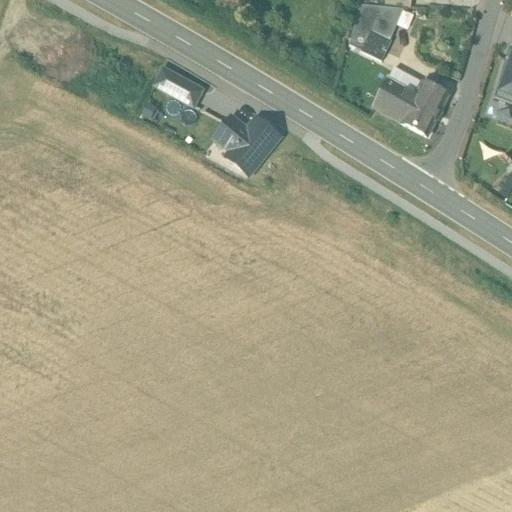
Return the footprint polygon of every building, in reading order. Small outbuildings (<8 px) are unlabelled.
[(385,0),(385,8),(403,10),(411,10),(412,0),(385,0)] [(403,10),(385,8),(359,5),(349,46),(358,49),(366,33),(372,36),(372,35),(390,43),(403,10)] [(356,52),(362,55),(372,36),(366,33),(358,49),(356,52)] [(392,44),(390,43),(372,35),(372,36),(362,55),(382,65),(392,44)] [(511,50),(510,50),(505,62),(508,63),(494,102),(511,108),(511,50)] [(447,99),(422,86),(394,71),(388,83),(416,99),(402,126),(427,140),(447,99)] [(193,109),(201,93),(163,73),(154,88),(193,109)] [(388,83),(387,83),(373,110),(402,126),(416,99),(388,83)] [(225,160),(249,179),(280,140),(256,121),(247,132),(231,120),(214,141),(230,154),(225,160)]
